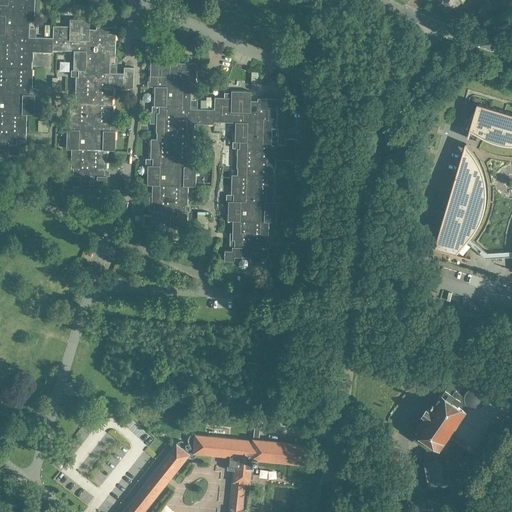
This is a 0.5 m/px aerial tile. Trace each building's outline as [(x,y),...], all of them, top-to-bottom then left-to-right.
[(0,0),(0,147),(9,148),(9,150),(8,154),(18,155),(18,151),(25,151),(26,141),(26,140),(23,140),(23,134),(25,134),(26,114),(34,115),(34,103),(34,95),(31,95),(30,95),(30,88),(31,88),(32,68),(31,68),(32,61),(33,52),(52,53),(52,50),(73,51),(73,62),(73,71),(71,71),(71,77),(76,77),(75,97),(76,97),(76,104),(70,103),(69,123),(72,123),(71,130),(69,130),(67,130),(67,138),(66,150),(71,150),(71,169),(73,169),(73,176),(70,176),(70,179),(63,179),(62,189),(72,189),(72,185),(80,186),(80,183),(89,183),(89,186),(89,190),(99,190),(99,186),(106,187),(106,176),(104,176),(104,170),(106,170),(107,150),(115,151),(115,139),(114,139),(115,131),(112,131),(110,131),(110,124),(112,124),(113,104),(112,104),(112,97),(113,98),(114,88),(133,88),(133,86),(134,74),(134,68),(124,68),(124,74),(116,74),(109,73),(110,57),(114,57),(115,28),(96,28),(96,30),(95,41),(88,41),(89,29),(89,27),(83,27),(83,20),(70,20),(69,26),(53,26),(52,38),(36,38),(29,37),(29,21),(34,21),(34,0),(14,0),(14,5),(8,5),(7,0),(0,0)] [(187,222),(187,217),(187,212),(185,212),(185,205),(187,205),(187,186),(195,186),(195,175),(196,167),(193,167),(191,167),(191,160),(193,160),(194,141),(193,141),(193,133),(194,133),(194,124),(214,125),(214,122),(235,123),(235,134),(234,142),(237,142),(239,142),(239,149),(237,149),(236,168),(237,168),(237,175),(231,175),(231,194),(233,194),(233,201),(231,201),(228,201),(228,209),(228,221),(232,221),(232,234),(230,233),(229,247),(232,247),(232,251),(224,251),(224,261),(234,261),(234,257),(241,257),(242,255),(251,255),(251,257),(251,262),(260,262),(260,258),(267,258),(268,248),(265,248),(265,241),(268,241),(269,222),(276,223),(276,211),(276,203),(274,202),(274,203),(272,203),(272,196),(274,196),(275,177),(274,177),(274,170),(275,170),(275,160),(294,161),(295,146),(295,140),(285,140),(285,145),(278,145),(270,145),(271,129),(276,129),(277,100),(257,99),(257,101),(257,112),(250,112),(251,101),(251,99),(251,92),(245,92),(231,91),(231,93),(231,99),(224,98),(215,98),(215,101),(215,111),(200,110),(197,110),(190,110),(190,93),(195,93),(196,64),(177,63),(176,66),(176,76),(169,76),(169,65),(170,62),(170,56),(164,56),(150,55),(150,65),(149,86),(155,87),(154,98),(154,106),(156,106),(159,106),(158,113),(157,113),(151,113),(150,113),(150,124),(156,124),(156,133),(157,133),(157,139),(151,139),(150,159),(153,159),(153,166),(148,166),(147,174),(147,185),(152,186),(152,198),(149,198),(149,211),(151,211),(151,215),(144,215),(143,215),(143,225),(153,225),(153,221),(161,222),(170,222),(170,226),(180,226),(180,222),(187,222)] [(57,72),(57,63),(47,63),(47,72),(57,72)] [(511,113),(477,103),(474,115),(472,114),(471,114),(467,128),(468,128),(470,128),(467,138),(468,138),(471,129),(479,135),(488,139),(497,142),(507,144),(511,143),(511,113)] [(48,121),(39,121),(38,131),(47,132),(48,121)] [(437,133),(439,127),(433,125),(431,132),(437,133)] [(459,166),(457,174),(455,181),(451,194),(443,221),(435,248),(451,253),(466,240),(461,236),(464,233),(468,238),(470,236),(475,228),(480,219),(483,210),(484,201),(485,191),(483,181),(481,172),(477,163),(472,155),(464,168),(466,171),(467,173),(464,175),(464,174),(463,174),(458,172),(460,167),(459,166)] [(437,293),(427,290),(421,308),(432,311),(437,293)] [(21,342),(35,343),(36,333),(22,332),(21,342)] [(311,351),(309,365),(317,366),(318,351),(311,351)] [(460,356),(455,364),(465,372),(471,363),(460,356)] [(476,364),(470,373),(479,380),(485,371),(476,364)] [(453,387),(458,388),(460,385),(453,380),(447,388),(451,390),(453,387)] [(425,412),(414,429),(415,430),(415,431),(418,433),(415,438),(428,447),(425,452),(424,459),(425,462),(424,462),(429,486),(444,482),(440,459),(437,460),(436,454),(439,449),(473,472),(482,459),(449,437),(458,424),(457,423),(466,410),(465,410),(467,407),(472,409),(478,408),(481,405),(483,399),(482,393),(478,390),(473,389),(467,390),(464,395),(463,402),(444,389),(434,403),(428,400),(423,407),(427,409),(425,412)] [(273,411),(271,422),(283,423),(284,412),(273,411)] [(245,511),(249,483),(250,468),(252,468),(253,464),(260,465),(260,459),(306,463),(308,445),(258,440),(258,435),(253,435),(252,441),(237,439),(237,438),(219,436),(214,436),(195,434),(192,434),(189,435),(188,438),(188,440),(189,443),(186,444),(184,442),(182,441),(179,441),(177,442),(175,444),(157,467),(154,471),(120,511),(141,511),(166,481),(167,482),(170,478),(169,477),(186,456),(188,458),(190,458),(192,458),(194,457),(195,455),(196,452),(212,454),(212,455),(217,456),(217,455),(229,456),(228,465),(227,465),(226,469),(234,470),(229,511),(245,511)]
